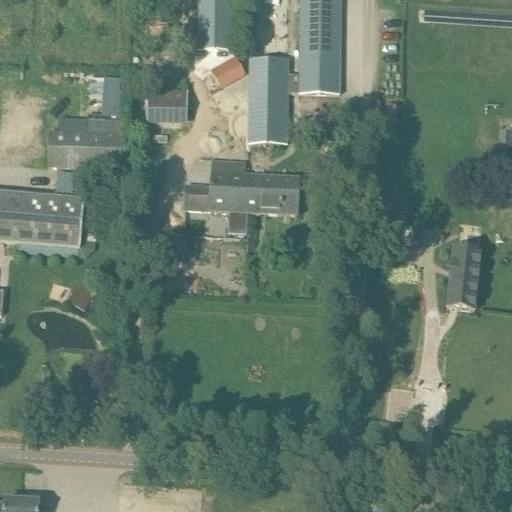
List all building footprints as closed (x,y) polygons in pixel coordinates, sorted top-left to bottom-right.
[(199,0),(199,51),(232,51),(233,0),(199,0)] [(249,62),(248,148),(287,148),(288,122),(288,104),(288,97),(341,98),(342,18),(342,0),(299,0),(299,78),(289,78),(289,77),(290,63),(249,62)] [(247,79),(235,59),(213,73),(224,94),(247,79)] [(119,84),(89,82),(87,118),(117,120),(119,84)] [(148,91),(146,126),(187,127),(188,92),(148,91)] [(125,174),(126,137),(49,134),(48,170),(125,174)] [(246,166),(212,164),(211,192),(205,191),(205,189),(186,188),(185,214),(210,215),(298,219),(301,182),(245,179),(246,166)] [(0,195),(0,246),(16,248),(20,256),(54,259),(60,251),(80,253),(84,203),(0,195)] [(482,253),(453,251),(447,312),(475,315),(482,253)]
